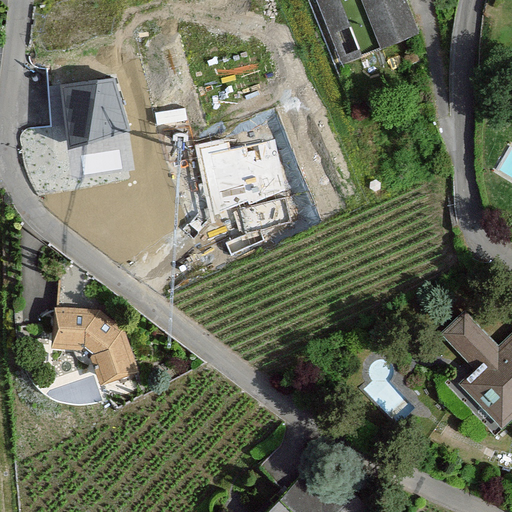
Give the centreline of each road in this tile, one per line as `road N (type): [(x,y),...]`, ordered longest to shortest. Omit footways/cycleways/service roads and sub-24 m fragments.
road 1 (residential): [(483,511),(289,402),(136,292),(23,193),(7,160),(22,0)]
road 2 (residential): [(471,0),(461,64),(467,206),(476,232),(511,260)]
